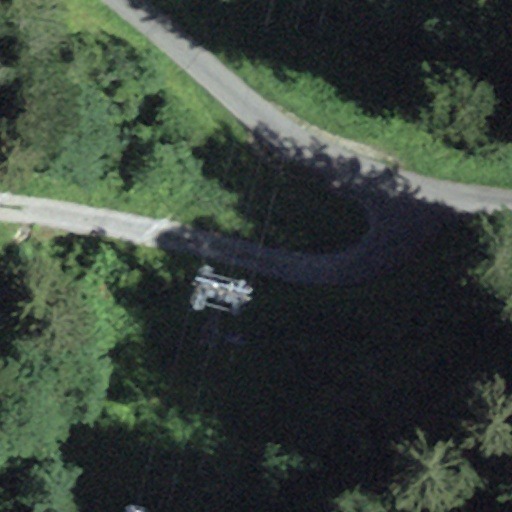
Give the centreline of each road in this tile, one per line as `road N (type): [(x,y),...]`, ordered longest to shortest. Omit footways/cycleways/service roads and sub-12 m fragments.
road 1 (track): [(0,222),(66,222),(344,270),(377,261),(399,240),(416,191)]
road 2 (unclassified): [(511,204),(416,191),(333,162),(284,133),(116,0)]
